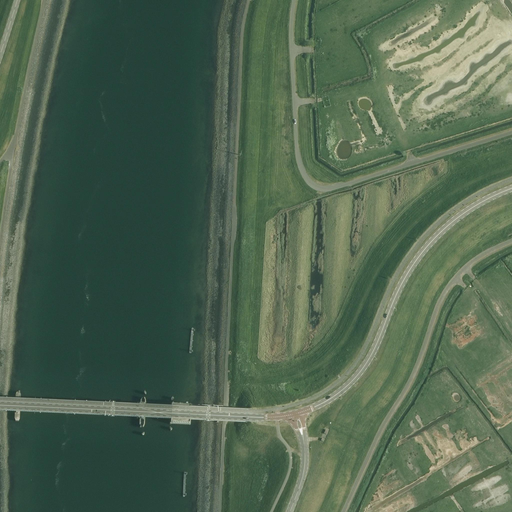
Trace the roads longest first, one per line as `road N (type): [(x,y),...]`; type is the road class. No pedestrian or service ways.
road 1 (track): [(450,154),(450,172),(387,229),(334,326),(301,358),(256,361),(262,221)]
road 2 (unclassified): [(511,135),(333,191),(310,184),(297,155),(294,0)]
road 3 (unclassified): [(343,511),(426,352),(444,296),(479,258),(511,243)]
road 4 (secondary): [(296,414),(335,396),(360,370),(427,246),(466,212),(511,189)]
road 5 (secondary): [(277,417),(0,405)]
